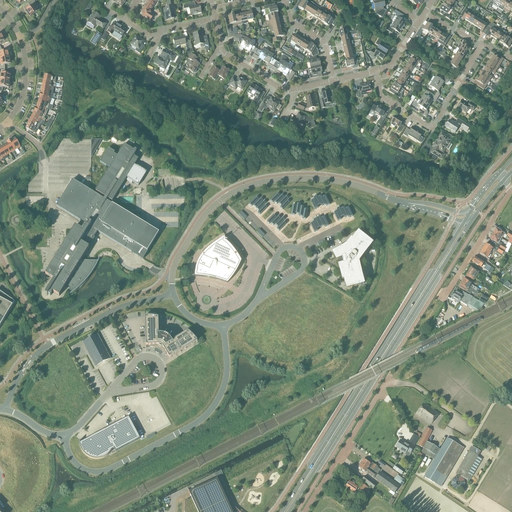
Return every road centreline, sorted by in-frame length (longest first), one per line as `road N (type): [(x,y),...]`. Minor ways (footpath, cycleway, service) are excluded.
road 1 (primary): [(288,511),(470,222)]
road 2 (primary): [(462,223),(281,511)]
road 3 (unclassified): [(413,204),(326,180),(242,188),(193,231),(174,264),(172,294)]
road 4 (unclassified): [(223,326),(224,384),(197,422),(96,472),(72,460),(64,434)]
road 5 (residential): [(480,45),(431,128),(380,96),(374,71)]
road 6 (unclassified): [(304,511),(390,374)]
road 7 (unclassified): [(257,298),(282,248),(299,250),(302,268),(262,295)]
road 8 (residential): [(444,299),(508,192),(503,179)]
road 9 (unclassified): [(111,390),(158,381),(158,361),(145,356),(115,384)]
